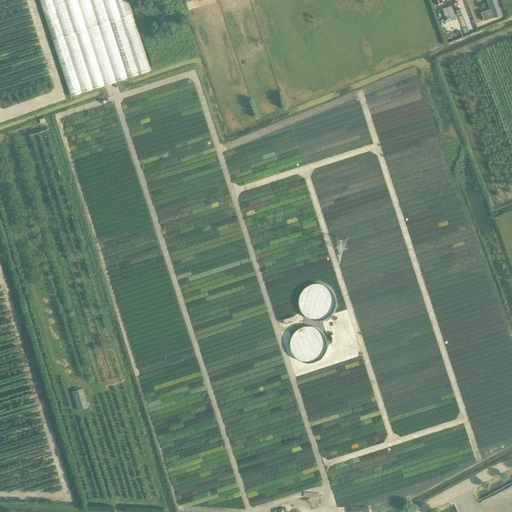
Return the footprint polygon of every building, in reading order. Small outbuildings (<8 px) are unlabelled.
[(39,0),(71,96),(150,70),(127,0),(39,0)] [(488,0),(491,8),(481,12),(484,20),(493,17),(502,14),(497,0),(488,0)] [(446,6),(441,8),(446,23),(452,21),(446,6)] [(324,346),(324,320),(329,320),(336,310),(335,290),(324,283),(308,283),(299,297),(299,311),(317,322),(309,322),(304,329),(301,329),(304,332),(311,332),(315,334),(318,334),(318,342),(319,339),(319,354),(325,346),(324,346)] [(283,319),(285,324),(296,321),(294,316),(283,319)] [(78,411),(88,408),(83,388),(73,391),(78,411)]
